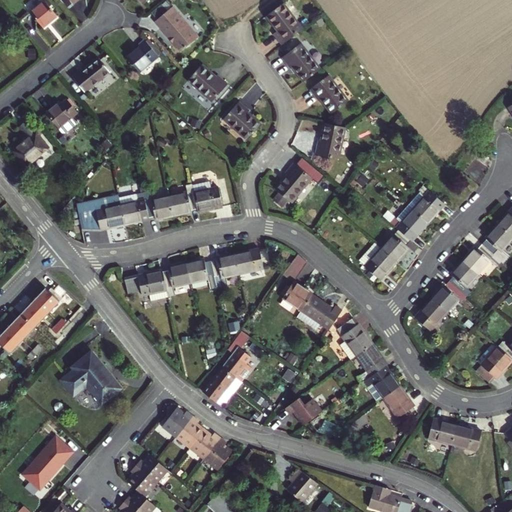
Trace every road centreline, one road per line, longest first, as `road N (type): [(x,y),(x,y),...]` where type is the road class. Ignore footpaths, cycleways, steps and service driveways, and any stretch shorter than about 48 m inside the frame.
road 1 (residential): [(257,437),(385,471),(460,511)]
road 2 (residential): [(255,227),(250,178),(286,116),(275,87),(237,39)]
road 3 (residential): [(383,316),(511,169)]
road 4 (residential): [(69,257),(255,227)]
road 5 (residential): [(383,316),(436,393),(475,404),(511,396)]
road 6 (residential): [(69,257),(170,383)]
road 7 (residential): [(255,227),(281,229),(308,244),(383,316)]
road 8 (residential): [(170,383),(76,491)]
road 9 (residential): [(0,107),(109,16)]
